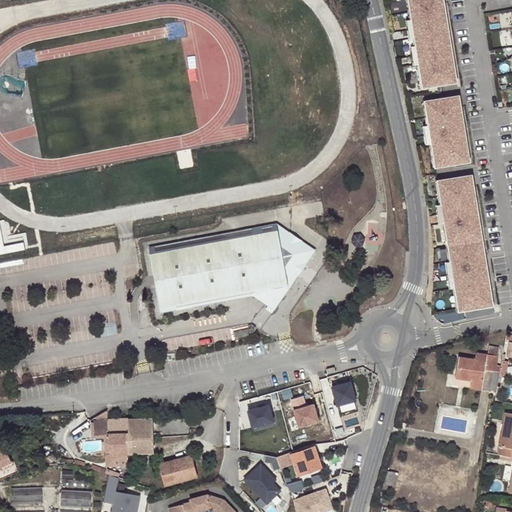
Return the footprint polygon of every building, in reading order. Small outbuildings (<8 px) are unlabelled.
[(442,0),(413,0),(418,32),(416,33),(419,50),(421,50),(427,87),(456,82),(442,0)] [(459,96),(429,101),(433,125),(431,126),(434,143),(436,143),(440,166),(470,161),(459,96)] [(472,175),(442,180),(446,204),(444,204),(447,221),(449,221),(457,269),(455,270),(458,287),(460,287),(464,310),(494,305),(472,175)] [(27,231),(12,234),(9,219),(1,220),(2,224),(0,223),(0,253),(30,248),(27,231)] [(278,222),(150,248),(163,311),(255,293),(276,308),(291,287),(317,249),(278,222)] [(499,372),(501,365),(496,364),(499,347),(489,346),(488,354),(476,352),(475,359),(459,356),(456,377),(471,380),(482,383),(485,369),(494,371),(499,372)] [(482,383),(471,380),(470,387),(490,391),(490,390),(496,391),(499,372),(494,371),(485,369),(482,383)] [(338,404),(360,402),(358,380),(336,382),(338,404)] [(307,395),(294,397),(299,425),(324,421),(320,401),(308,403),(307,395)] [(249,426),(278,422),(276,403),(268,404),(267,397),(245,400),(249,426)] [(499,453),(510,455),(511,455),(511,413),(501,411),(495,444),(499,445),(498,453),(499,453)] [(126,419),(126,435),(126,453),(151,452),(149,417),(126,419)] [(126,419),(108,420),(108,436),(126,435),(126,419)] [(108,436),(108,420),(90,422),(91,437),(104,437),(105,441),(109,440),(108,437),(108,436)] [(180,436),(191,435),(190,427),(179,427),(180,436)] [(126,453),(126,435),(108,436),(108,437),(109,440),(109,454),(126,453)] [(320,468),(316,457),(313,447),(291,455),(298,476),(320,468)] [(268,461),(271,469),(290,462),(288,455),(268,461)] [(511,455),(510,455),(509,460),(503,491),(511,492),(511,455)] [(0,458),(0,466),(9,463),(6,456),(0,458)] [(158,464),(163,484),(195,476),(189,456),(158,464)] [(268,504),(286,488),(264,462),(245,477),(268,504)] [(390,467),(384,488),(395,491),(401,471),(390,467)] [(139,511),(142,493),(119,490),(122,475),(110,474),(106,500),(114,502),(112,511),(139,511)] [(87,479),(64,477),(63,485),(86,486),(87,479)] [(44,486),(13,487),(13,501),(44,500),(44,486)] [(295,496),(298,511),(328,511),(336,510),(330,487),(295,496)] [(93,490),(63,488),(62,504),(92,506),(93,490)] [(189,504),(167,509),(168,511),(197,511),(209,509),(217,510),(219,511),(234,511),(225,502),(207,497),(189,501),(189,504)] [(511,511),(511,509),(502,507),(502,504),(492,503),(490,511),(511,511)]
